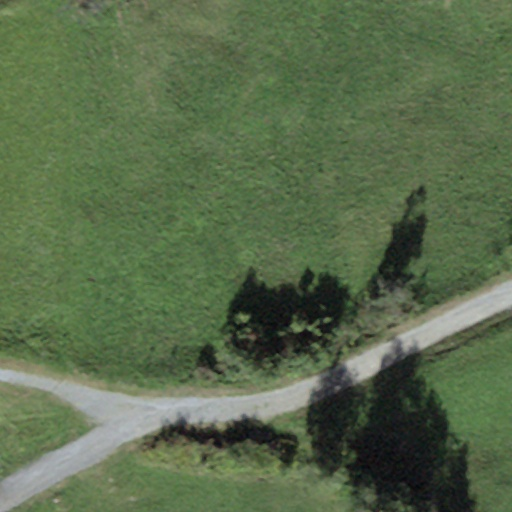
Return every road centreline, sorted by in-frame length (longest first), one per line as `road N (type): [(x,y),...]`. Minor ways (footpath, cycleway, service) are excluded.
road 1 (track): [(135,410),(254,402),(511,276)]
road 2 (track): [(0,500),(135,410)]
road 3 (track): [(0,371),(135,410)]
